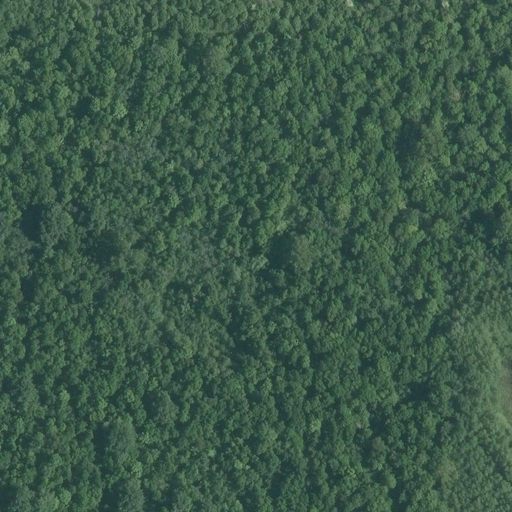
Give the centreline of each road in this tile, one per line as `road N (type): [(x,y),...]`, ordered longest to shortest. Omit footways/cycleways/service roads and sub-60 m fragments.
road 1 (track): [(0,26),(320,33)]
road 2 (track): [(320,33),(511,38)]
